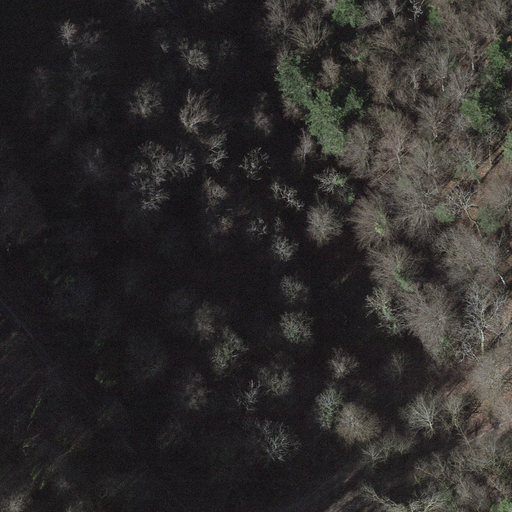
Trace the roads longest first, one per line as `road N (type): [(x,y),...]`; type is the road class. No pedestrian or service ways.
road 1 (track): [(302,511),(511,343)]
road 2 (track): [(0,300),(162,511)]
road 3 (track): [(400,511),(511,455)]
